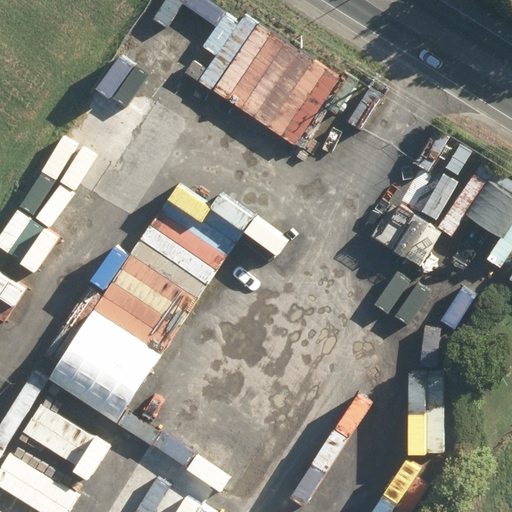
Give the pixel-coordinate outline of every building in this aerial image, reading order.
[(163,100),(113,67),(6,227),(13,231),(45,252),(57,260),(163,100)] [(492,156),(447,130),(416,186),(455,207),(464,190),(471,194),(492,156)] [(13,231),(0,249),(0,252),(7,257),(0,266),(0,268),(24,284),(45,252),(13,231)] [(457,276),(440,267),(410,323),(427,332),(457,276)] [(132,392),(63,347),(53,362),(122,408),(132,392)] [(0,427),(24,385),(8,376),(0,389),(0,427)] [(280,405),(267,394),(229,439),(243,450),(280,405)] [(232,492),(165,448),(155,463),(204,495),(210,499),(222,507),(232,492)] [(302,511),(304,510),(289,500),(280,511),(229,511),(222,507),(210,499),(201,511),(302,511)]
